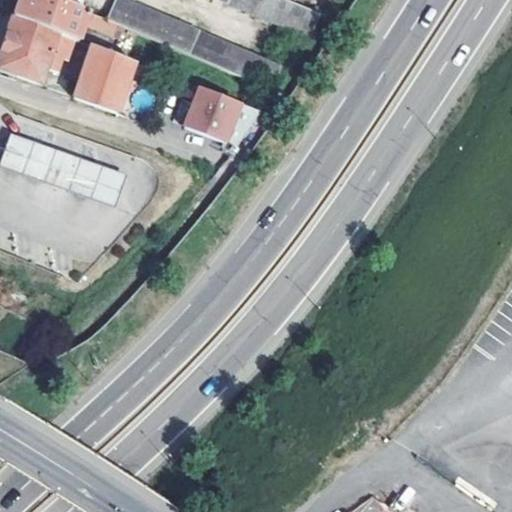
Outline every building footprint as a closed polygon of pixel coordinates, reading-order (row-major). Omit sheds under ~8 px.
[(19,0),(14,17),(71,40),(79,43),(86,26),(120,40),(124,30),(104,22),(79,11),(52,0),(19,0)] [(52,0),(79,11),(82,0),(52,0)] [(112,0),(104,22),(124,30),(268,89),(278,65),(118,0),(112,0)] [(322,15),(287,0),(220,0),(307,37),(322,15)] [(0,70),(8,73),(43,85),(48,70),(59,74),(71,40),(14,17),(6,41),(0,58),(0,70)] [(76,98),(118,112),(133,71),(137,72),(139,66),(93,48),(76,98)] [(240,105),(201,90),(186,129),(224,145),(240,105)] [(1,166),(46,181),(56,152),(11,137),(1,166)] [(79,160),(56,152),(46,181),(69,189),(79,160)] [(121,174),(79,160),(69,189),(111,203),(121,174)]
